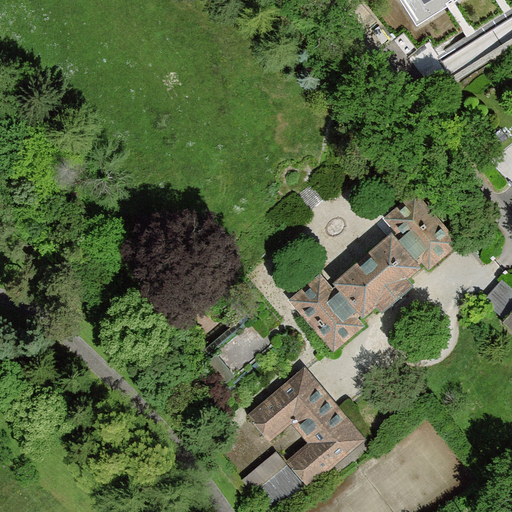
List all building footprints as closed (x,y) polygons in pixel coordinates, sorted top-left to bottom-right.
[(455,0),(401,0),(417,24),(455,0)] [(322,274),(290,301),(335,355),(343,348),(366,328),(361,322),(379,307),(384,312),(416,286),(411,280),(421,272),(417,268),(422,264),(429,272),(461,245),(417,193),(398,209),(387,218),(398,232),(333,286),(322,274)] [(511,281),(510,278),(490,292),(502,309),(511,302),(511,281)] [(237,374),(219,354),(202,368),(220,389),(237,374)] [(289,461),(311,488),(369,441),(342,409),(310,370),(308,367),(250,415),(271,441),(293,424),(310,444),(289,461)] [(278,453),(243,481),(268,511),(279,511),(307,490),(278,453)]
